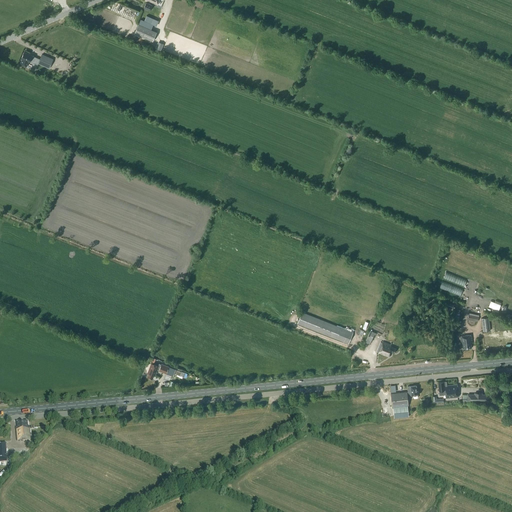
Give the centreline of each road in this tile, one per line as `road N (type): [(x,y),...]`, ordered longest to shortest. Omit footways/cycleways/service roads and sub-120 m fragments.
road 1 (primary): [(0,413),(511,360)]
road 2 (unclassified): [(0,421),(511,370)]
